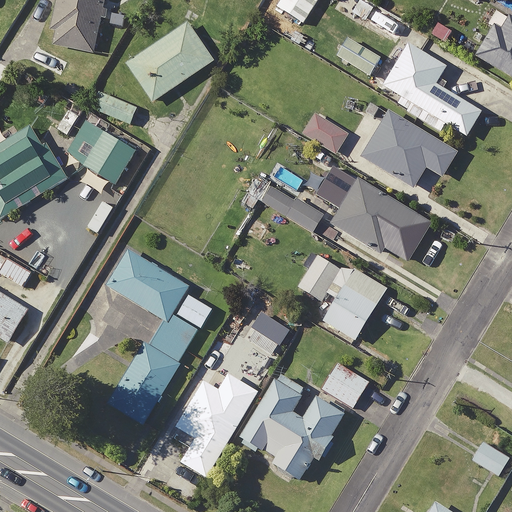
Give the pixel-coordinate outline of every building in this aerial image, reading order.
[(113,0),(62,0),(56,32),(62,34),(60,48),(102,56),(113,0)] [(196,2),(186,16),(199,26),(209,11),(196,2)] [(377,15),(362,6),(356,15),(404,43),(414,26),(382,6),(377,15)] [(131,12),(114,9),(112,24),(128,27),(131,12)] [(511,19),(503,14),(495,27),(501,30),(484,60),(511,76),(511,19)] [(219,65),(192,26),(132,66),(159,106),(219,65)] [(407,99),(402,109),(447,136),(452,126),(474,139),(489,116),(442,88),(453,70),(415,48),(391,89),(407,99)] [(149,114),(106,95),(98,111),(142,130),(149,114)] [(73,139),(85,118),(71,109),(59,130),(73,139)] [(353,134),(322,115),(309,136),(340,156),(353,134)] [(462,157),(394,117),(368,161),(419,191),(431,170),(448,180),(462,157)] [(73,155),(117,184),(112,191),(126,200),(135,186),(128,182),(145,155),(127,143),(95,122),(73,155)] [(16,147),(7,132),(0,136),(0,210),(6,221),(70,181),(39,132),(16,147)] [(319,235),(330,218),(264,178),(253,196),(319,235)] [(439,227),(365,184),(354,201),(342,194),(335,205),(347,212),(338,228),(388,257),(391,251),(416,266),(439,227)] [(277,227),(255,214),(243,235),(265,248),(277,227)] [(196,290),(135,253),(113,289),(171,323),(156,348),(153,346),(116,407),(150,427),(218,312),(192,297),(196,290)] [(38,275),(3,255),(0,260),(0,271),(30,289),(38,275)] [(392,294),(323,257),(305,291),(328,303),(332,295),(344,301),(331,325),(365,344),(392,294)] [(0,291),(0,337),(15,346),(35,313),(0,291)] [(215,481),(255,408),(215,385),(236,347),(221,339),(185,404),(195,410),(184,430),(202,440),(188,466),(215,481)] [(375,385),(343,365),(327,391),(360,411),(375,385)] [(297,479),(313,488),(354,417),(325,400),(312,423),(299,416),(312,392),(283,376),(247,440),(252,443),(248,449),(262,456),(264,453),(283,463),(280,467),(286,471),(282,478),(294,484),(297,479)] [(511,463),(511,460),(483,442),(472,460),(502,479),(511,463)] [(451,511),(437,503),(431,511),(451,511)]
